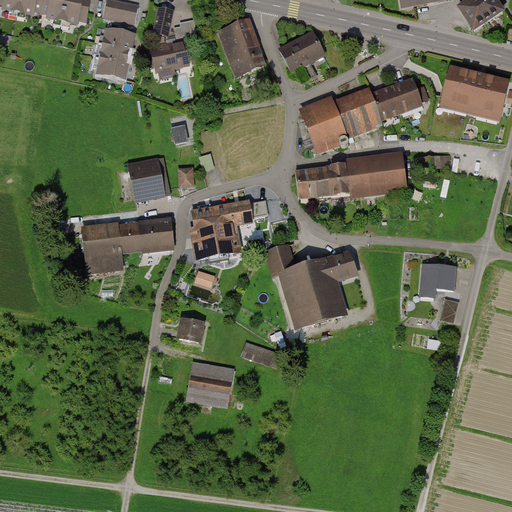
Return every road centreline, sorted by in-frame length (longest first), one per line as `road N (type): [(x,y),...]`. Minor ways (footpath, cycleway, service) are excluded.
road 1 (track): [(301,511),(0,474)]
road 2 (track): [(421,511),(486,251)]
road 3 (residential): [(283,170),(185,204),(181,254),(163,286),(151,351)]
road 4 (residential): [(486,251),(323,236),(300,218),(283,170)]
road 5 (primary): [(261,3),(430,38)]
road 6 (track): [(125,511),(151,351)]
road 7 (residential): [(290,105),(430,38)]
